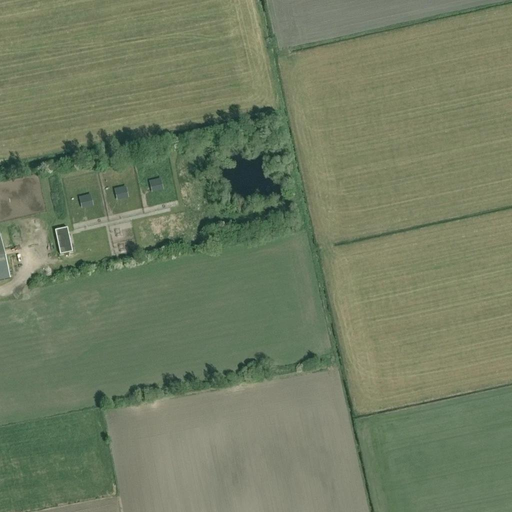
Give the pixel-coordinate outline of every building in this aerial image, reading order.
[(161,179),(149,181),(152,193),(163,190),(161,179)] [(126,186),(114,189),(117,200),(128,198),(126,186)] [(90,194),(79,197),(82,209),(93,206),(90,194)] [(67,228),(55,231),(61,255),(72,252),(67,228)] [(44,242),(45,234),(36,233),(34,240),(44,242)] [(0,281),(9,279),(0,239),(0,281)]
